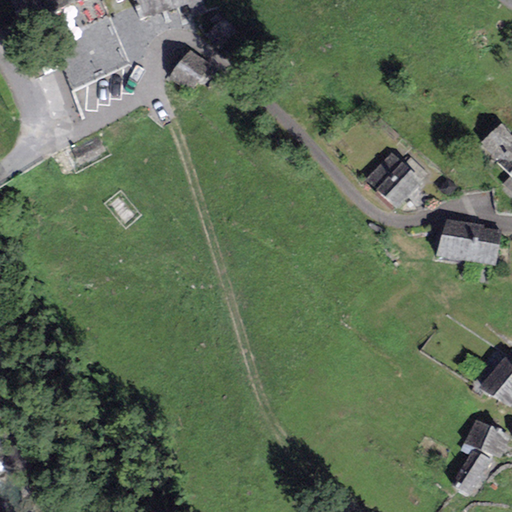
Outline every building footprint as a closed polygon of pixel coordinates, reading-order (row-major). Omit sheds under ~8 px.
[(48,0),(52,9),(76,0),(48,0)] [(198,0),(141,0),(145,14),(180,5),(182,14),(201,9),(198,0)] [(235,34),(224,22),(208,36),(220,48),(235,34)] [(205,70),(189,57),(172,78),(188,91),(205,70)] [(511,141),(502,131),(484,147),(511,177),(511,141)] [(103,153),(96,140),(75,151),(82,164),(93,158),(103,153)] [(419,182),(393,157),(370,180),(397,205),(419,182)] [(500,234),(448,224),(442,256),(494,266),(500,234)] [(511,407),(511,368),(505,363),(485,390),(511,409),(511,407)] [(506,440),(478,427),(469,445),(497,458),(506,440)] [(487,464),(472,456),(454,486),(469,495),(487,464)]
